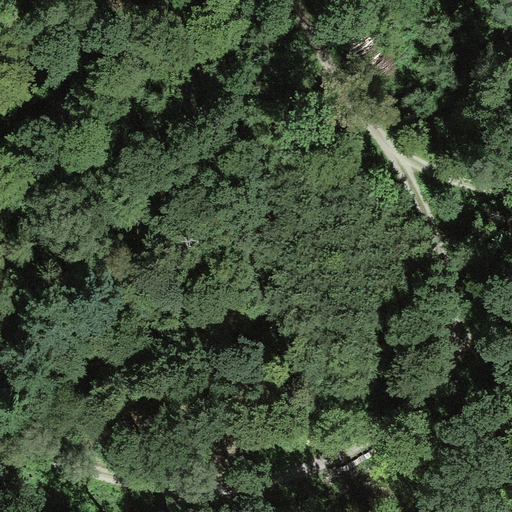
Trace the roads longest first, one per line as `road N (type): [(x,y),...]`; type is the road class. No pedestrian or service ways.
road 1 (track): [(511,297),(393,419),(245,479),(126,476),(0,443)]
road 2 (track): [(292,0),(331,76),(377,137),(435,174),(511,189)]
road 3 (track): [(377,137),(435,244),(458,351)]
